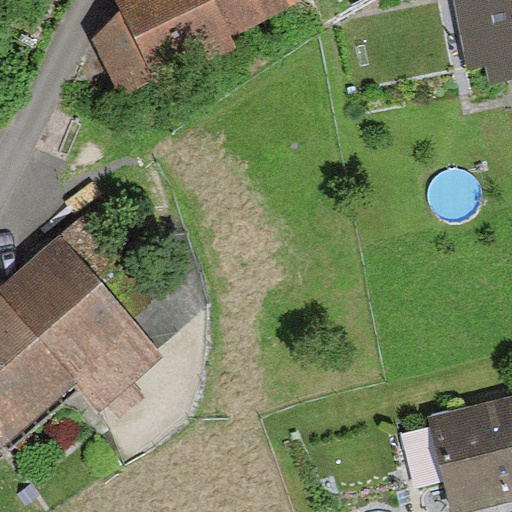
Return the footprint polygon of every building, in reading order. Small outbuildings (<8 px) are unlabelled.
[(122,0),(113,5),(123,23),(92,39),(124,99),(153,84),(157,92),(233,52),(228,42),(305,2),(303,0),(122,0)] [(313,0),(327,26),(373,0),(313,0)] [(511,89),(511,0),(457,0),(478,96),(511,89)] [(0,457),(77,390),(102,419),(166,363),(104,293),(135,265),(89,212),(0,290),(0,457)] [(511,401),(424,422),(445,511),(465,511),(511,501),(511,401)]
